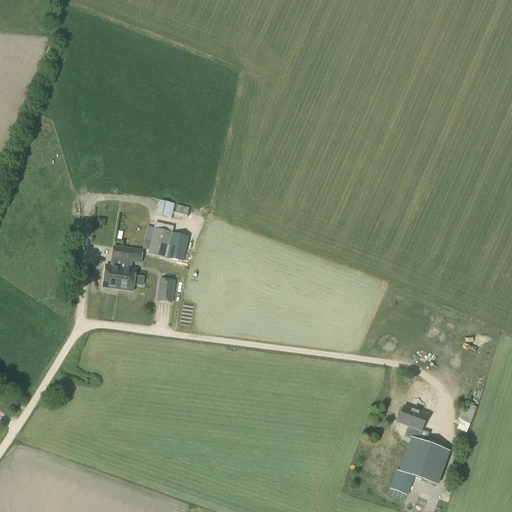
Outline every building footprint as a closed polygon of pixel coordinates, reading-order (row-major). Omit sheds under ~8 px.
[(171,219),(174,205),(160,201),(156,215),(171,219)] [(172,233),(174,227),(155,223),(154,229),(153,229),(148,254),(167,259),(173,233),(172,233)] [(113,247),(111,260),(121,261),(123,248),(113,247)] [(123,248),(121,261),(132,263),(134,250),(123,248)] [(120,268),(117,289),(132,291),(133,291),(135,270),(131,270),(132,263),(121,261),(120,268)] [(105,266),(102,287),(117,289),(120,268),(105,266)] [(174,281),(160,279),(157,301),(171,303),(174,281)] [(470,425),(476,408),(464,404),(458,420),(470,425)] [(411,428),(407,437),(411,438),(419,441),(422,434),(423,432),(429,417),(406,408),(400,424),(411,428)] [(419,441),(411,438),(398,472),(414,478),(437,487),(450,453),(419,441)] [(406,497),(414,478),(398,472),(396,471),(389,490),(390,490),(406,497)]
